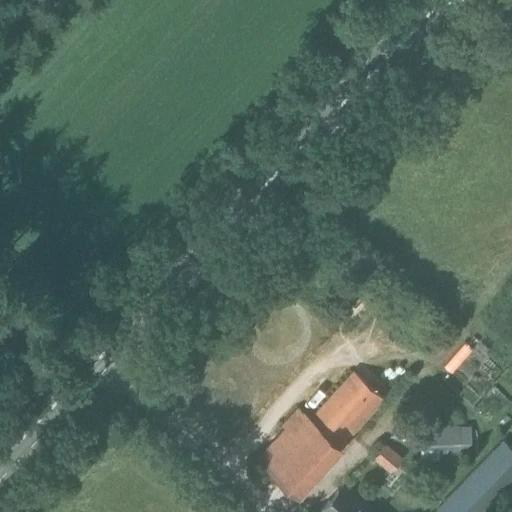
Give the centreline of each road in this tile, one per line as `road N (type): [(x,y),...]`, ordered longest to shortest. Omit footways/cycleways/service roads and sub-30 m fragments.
road 1 (primary): [(0,468),(449,0)]
road 2 (track): [(0,278),(94,366)]
